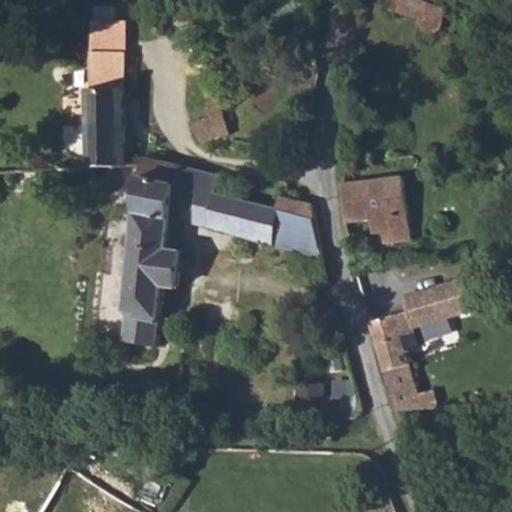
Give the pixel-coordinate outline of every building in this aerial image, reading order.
[(211,6),(189,0),(179,0),(177,15),(208,22),(211,6)] [(425,17),(422,29),(443,34),(450,5),(429,1),(429,0),(390,0),(389,9),(425,17)] [(101,17),(101,52),(129,52),(128,18),(123,18),(122,10),(118,7),(112,7),(109,12),(108,18),(101,17)] [(95,85),(94,124),(127,125),(127,85),(95,85)] [(229,118),(193,126),(199,147),(234,138),(229,118)] [(94,124),(92,167),(124,168),(127,125),(94,124)] [(153,161),(150,170),(121,340),(157,346),(169,284),(180,285),(187,251),(176,249),(188,187),(188,170),(153,161)] [(408,179),(346,182),(349,219),(374,217),(375,231),(387,230),(388,242),(414,239),(408,179)] [(199,189),(193,224),(214,229),(221,195),(199,189)] [(221,195),(214,229),(245,236),(251,202),(221,195)] [(283,195),(278,208),(283,210),(318,217),(315,199),(283,195)] [(251,202),(245,236),(276,244),(283,210),(278,208),(251,202)] [(283,210),(276,244),(325,256),(318,217),(283,210)] [(394,313),(372,319),(400,411),(434,411),(430,397),(420,396),(403,336),(417,332),(415,327),(478,310),(469,278),(404,295),(408,309),(394,313)] [(299,387),(298,400),(321,399),(320,388),(299,387)] [(330,400),(329,417),(358,418),(366,409),(363,400),(330,400)]
